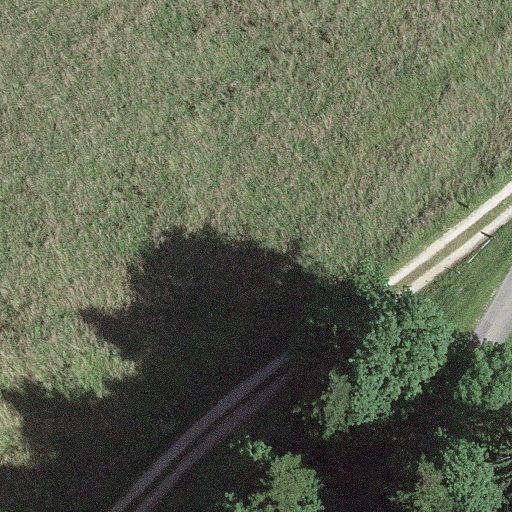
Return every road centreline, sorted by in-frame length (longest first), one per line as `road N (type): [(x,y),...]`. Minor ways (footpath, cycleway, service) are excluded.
road 1 (track): [(117,511),(278,364),(511,207)]
road 2 (residential): [(380,511),(511,281)]
